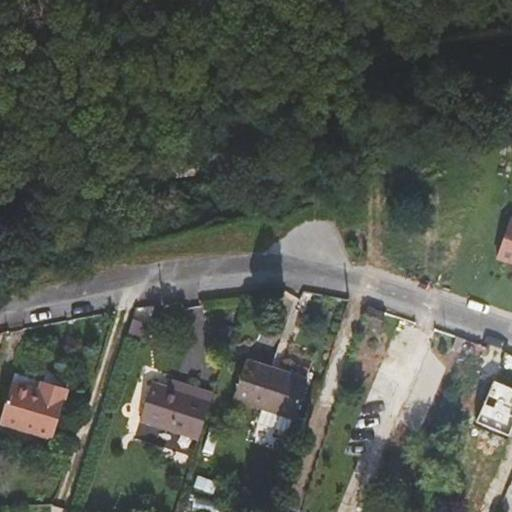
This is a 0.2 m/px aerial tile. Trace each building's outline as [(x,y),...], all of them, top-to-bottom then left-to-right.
[(511,214),(500,248),(511,252),(511,214)] [(385,312),(367,307),(362,322),(380,328),(385,312)] [(464,339),(457,337),(453,350),(460,352),(464,339)] [(308,379),(247,359),(234,398),(262,408),(257,422),(286,432),(291,417),(295,419),(308,379)] [(52,439),(68,390),(49,384),(46,393),(13,382),(1,422),(52,439)] [(193,458),(213,393),(197,388),(194,396),(152,382),(139,420),(180,434),(175,451),(193,458)]
